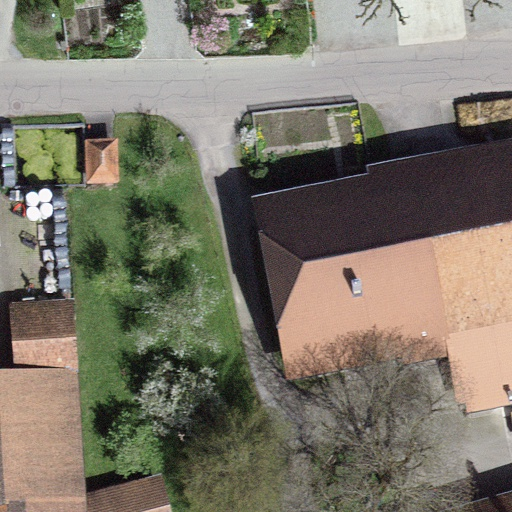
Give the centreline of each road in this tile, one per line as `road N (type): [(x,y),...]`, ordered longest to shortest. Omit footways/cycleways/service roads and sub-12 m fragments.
road 1 (tertiary): [(511,64),(0,86)]
road 2 (track): [(194,82),(292,452),(297,511)]
